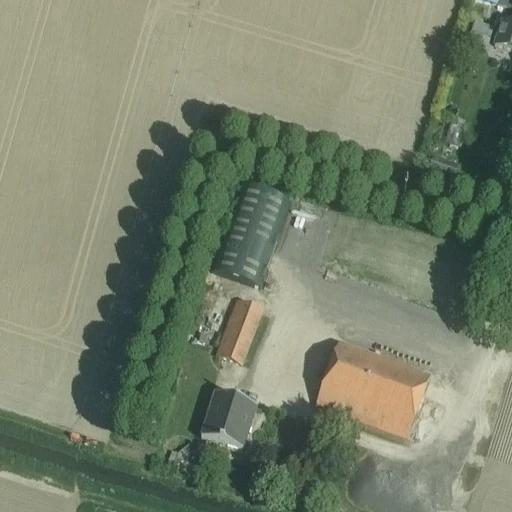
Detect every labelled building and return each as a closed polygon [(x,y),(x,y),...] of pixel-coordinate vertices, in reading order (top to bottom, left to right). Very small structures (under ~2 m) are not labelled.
[(511,53),(511,0),(498,0),(496,8),(511,12),(511,19),(510,27),(501,23),(493,48),(511,53)] [(485,54),(493,30),(474,24),(466,48),(485,54)] [(452,181),(457,167),(432,158),(427,171),(452,181)] [(241,188),(212,275),(261,292),(290,205),(241,188)] [(241,369),(262,314),(236,305),(215,359),(241,369)] [(406,442),(429,381),(338,347),(315,408),(406,442)] [(241,454),(256,410),(215,396),(200,441),(241,454)]
